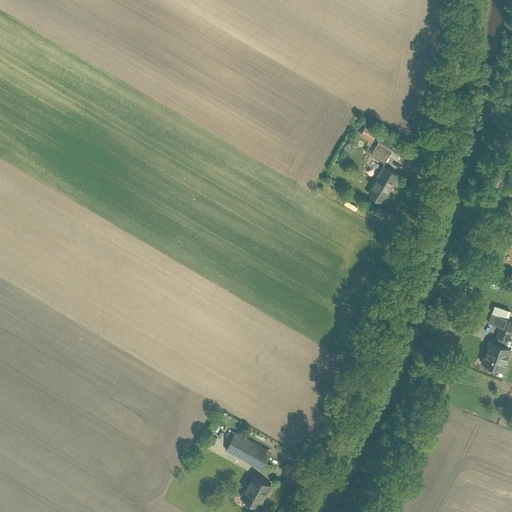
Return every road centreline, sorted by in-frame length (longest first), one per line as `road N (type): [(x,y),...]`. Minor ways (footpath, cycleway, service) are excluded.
road 1 (unclassified): [(275,511),(413,218),(460,0)]
road 2 (unclassified): [(349,511),(441,326),(511,94)]
